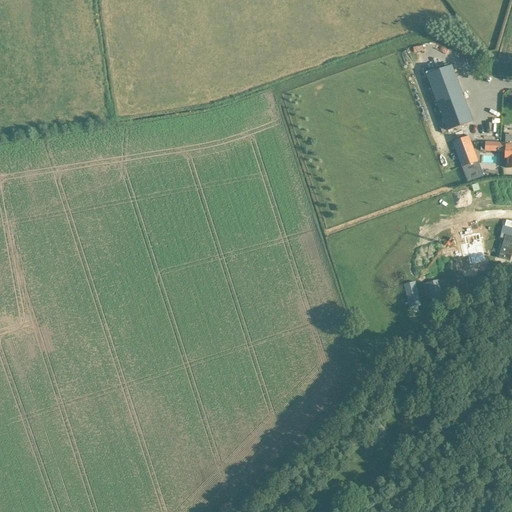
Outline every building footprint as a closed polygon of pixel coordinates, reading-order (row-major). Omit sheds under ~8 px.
[(452,65),(427,75),(448,131),(473,122),(452,65)] [(486,142),(485,150),(505,152),(505,159),(506,159),(506,168),(511,167),(511,135),(506,135),(506,143),(486,142)] [(453,143),(462,167),(478,161),(469,137),(453,143)] [(467,171),(470,180),(477,178),(474,169),(467,171)] [(462,219),(423,228),(426,243),(460,235),(463,250),(467,249),(465,242),(464,234),(465,234),(462,219)] [(504,238),(499,258),(510,261),(511,254),(511,221),(506,220),(505,226),(504,226),(501,238),(504,238)] [(463,250),(462,251),(464,262),(470,261),(471,269),(486,266),(486,263),(482,247),(480,239),(465,242),(467,249),(463,250)] [(443,302),(438,280),(423,283),(427,299),(432,298),(433,304),(443,302)] [(420,305),(415,281),(404,284),(409,308),(408,308),(409,314),(420,311),(418,305),(420,305)] [(385,430),(380,424),(370,434),(369,433),(367,436),(367,437),(365,439),(372,447),(382,437),(379,435),(385,430)]
